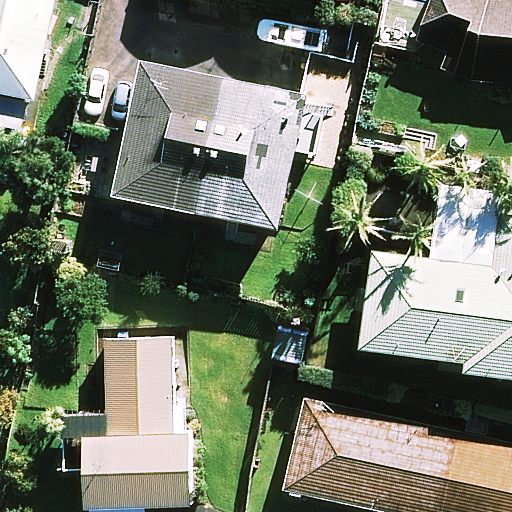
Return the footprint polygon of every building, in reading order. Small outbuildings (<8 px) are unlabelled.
[(0,0),(0,95),(40,104),(61,0),(0,0)] [(511,0),(433,0),(417,43),(448,55),(442,70),(473,82),(511,85),(511,0)] [(242,41),(156,24),(121,200),(283,232),(310,99),(233,84),(242,41)] [(468,375),(511,379),(511,217),(457,212),(451,263),(376,255),(365,352),(469,364),(468,375)] [(112,417),(67,418),(68,475),(93,474),(93,511),(147,511),(147,508),(195,507),(194,408),(177,408),(176,336),(110,337),(112,417)] [(511,511),(511,445),(308,401),(288,492),(382,511),(511,511)]
